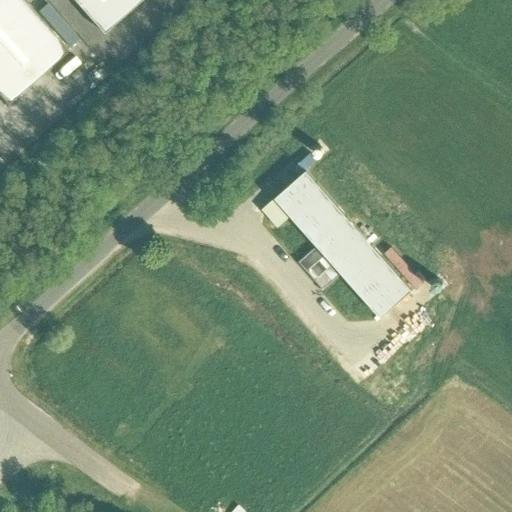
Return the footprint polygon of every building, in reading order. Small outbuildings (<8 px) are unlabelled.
[(23,0),(0,0),(0,96),(6,103),(67,49),(23,0)] [(138,0),(73,0),(102,32),(138,0)] [(317,156),(320,154),(322,151),(320,147),(317,146),(314,147),(312,151),(314,154),(317,156)] [(306,169),(276,196),(317,244),(298,260),(323,288),(342,272),(382,316),(412,289),(306,169)] [(279,226),(291,215),(276,197),(263,209),(279,226)] [(436,290),(440,289),(441,286),(440,282),(436,281),(433,282),(432,286),(433,289),(436,290)] [(511,511),(511,372),(359,503),(367,511),(511,511)]
